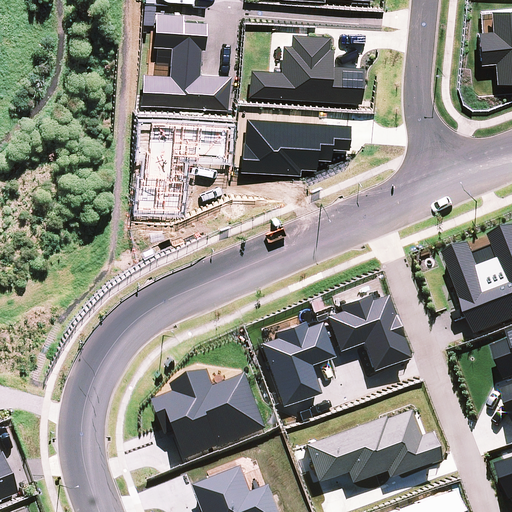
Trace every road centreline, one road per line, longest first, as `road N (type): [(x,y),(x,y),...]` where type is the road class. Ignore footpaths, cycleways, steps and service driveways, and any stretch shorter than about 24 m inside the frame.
road 1 (residential): [(443,181),(137,321),(106,358),(86,401),(83,452),(100,511)]
road 2 (residential): [(426,0),(420,106),(443,181)]
